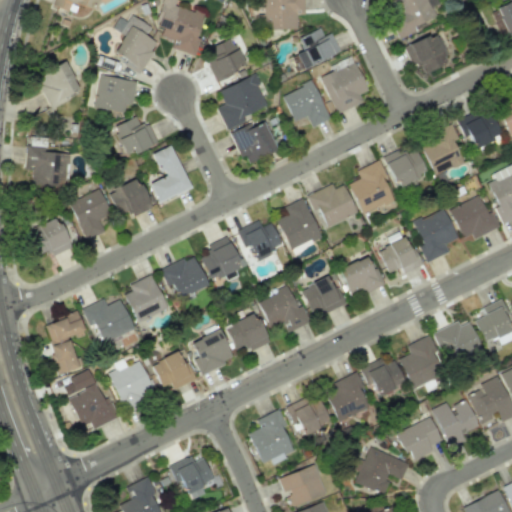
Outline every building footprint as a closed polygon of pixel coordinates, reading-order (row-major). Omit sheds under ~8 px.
[(69,3),(90,10),(93,0),(52,0),(51,6),(66,11),(69,3)] [(201,14),(172,5),(173,0),(162,0),(152,34),(173,40),(170,48),(193,55),(198,38),(194,37),(201,14)] [(301,0),(260,0),(261,29),(294,28),(294,14),(302,14),(301,0)] [(434,16),(430,8),(437,5),(434,0),(390,0),(398,18),(389,22),(396,39),(415,31),(413,25),(434,16)] [(506,36),(511,32),(511,0),(507,0),(507,1),(493,8),(506,36)] [(111,53),(140,70),(155,43),(144,36),(149,27),(129,15),(122,28),(118,26),(117,27),(113,25),(111,28),(122,34),(111,53)] [(329,32),(321,36),(317,27),(295,38),(301,51),(295,54),(301,68),(337,51),(329,32)] [(447,63),(433,32),(402,46),(412,68),(418,65),(422,73),(447,63)] [(201,48),(213,82),(231,75),(229,69),(240,65),(231,38),(201,48)] [(333,113),(361,102),(357,93),(365,91),(353,61),(318,75),(333,113)] [(75,90),(64,62),(34,73),(47,108),(65,101),(63,94),(75,90)] [(122,113),(123,103),(130,104),(134,81),(97,74),(91,107),(122,113)] [(264,105),(252,75),(216,89),(222,104),(214,107),(224,129),(243,121),(241,115),(264,105)] [(327,118),(309,80),(279,95),(292,121),(304,116),(309,127),(327,118)] [(33,114),(47,109),(41,93),(27,98),(33,114)] [(507,135),(511,132),(511,95),(493,105),(507,135)] [(453,120),(461,137),(466,135),(472,148),(499,135),(488,111),(477,117),(474,110),(453,120)] [(155,142),(146,122),(138,125),(134,116),(110,126),(123,156),(155,142)] [(274,150),(262,123),(252,127),(249,122),(227,132),(238,157),(243,155),(246,162),(274,150)] [(417,142),(432,175),(461,162),(451,140),(456,138),(450,127),(417,142)] [(66,153),(42,151),(42,146),(24,145),(22,169),(30,169),(29,183),(63,186),(66,153)] [(149,154),(159,176),(146,182),(155,202),(187,188),(168,145),(149,154)] [(380,157),(394,187),(424,173),(413,149),(403,153),(401,148),(380,157)] [(392,199),(375,160),(354,170),(357,178),(346,183),(360,214),(392,199)] [(511,171),(511,172),(508,165),(490,173),(492,179),(483,183),(501,223),(511,218),(511,171)] [(134,177),(104,191),(116,215),(126,211),(129,217),(148,208),(134,177)] [(341,184),(331,188),(329,184),(304,194),(311,211),(316,209),(324,226),(354,213),(341,184)] [(66,202),(83,240),(101,232),(96,219),(107,214),(96,188),(66,202)] [(459,237),(469,233),(471,239),(496,227),(488,210),(483,212),(475,195),(446,209),(459,237)] [(287,252),(318,239),(301,198),(282,206),(285,214),(273,219),(287,252)] [(423,262),(446,252),(443,244),(454,239),(441,208),(409,221),(419,244),(416,245),(423,262)] [(68,247),(54,216),(35,225),(39,234),(26,239),(34,255),(44,250),(47,257),(68,247)] [(268,222),(259,226),(256,220),(235,229),(249,260),(279,246),(268,222)] [(223,236),(203,246),(207,254),(198,258),(208,281),(238,267),(223,236)] [(402,273),(418,265),(404,236),(375,250),(385,273),(399,267),(402,273)] [(204,284),(190,254),(158,270),(165,285),(169,284),(176,298),(204,284)] [(382,284),(374,266),(369,269),(363,255),(335,268),(349,299),(382,284)] [(135,322),(165,308),(148,274),(127,284),(130,290),(121,294),(135,322)] [(321,313),(340,305),(327,275),(297,289),(308,312),(318,308),(321,313)] [(294,307),(285,287),(255,300),(266,326),(280,320),(285,332),(307,322),(299,305),(294,307)] [(131,329),(117,299),(104,305),(101,298),(79,309),(87,326),(92,324),(101,343),(131,329)] [(473,319),(481,342),(510,332),(498,300),(480,306),(483,315),(473,319)] [(75,367),(65,335),(81,330),(75,312),(41,323),(57,373),(75,367)] [(252,312),(222,325),(233,350),(246,344),(249,351),(266,343),(252,312)] [(430,332),(443,362),(478,347),(467,322),(457,326),(455,321),(430,332)] [(200,373),(230,359),(216,329),(185,343),(200,373)] [(407,353),(396,358),(408,388),(442,375),(427,336),(404,345),(407,353)] [(192,376),(184,361),(181,363),(174,350),(148,364),(163,392),(192,376)] [(381,364),(377,358),(357,368),(365,386),(370,383),(376,396),(403,383),(391,359),(381,364)] [(105,372),(122,409),(152,395),(136,360),(123,366),(120,359),(112,363),(114,368),(105,372)] [(511,405),(511,365),(498,371),(511,405)] [(60,383),(58,383),(63,396),(92,383),(85,369),(59,380),(60,383)] [(320,387),(335,421),(368,407),(352,372),(320,387)] [(476,384),(479,389),(466,395),(478,422),(495,414),(498,421),(511,415),(511,413),(495,375),(476,384)] [(77,426),(87,421),(90,428),(112,419),(97,383),(65,397),(77,426)] [(283,407),(291,425),(296,423),(301,434),(328,422),(315,393),(283,407)] [(460,433),(475,426),(463,399),(446,407),(443,402),(428,409),(445,446),(462,439),(460,433)] [(258,427),(255,419),(276,408),(284,424),(280,426),(292,449),(283,454),(282,451),(261,462),(247,433),(258,427)] [(411,460),(430,451),(427,445),(438,440),(427,416),(393,432),(402,452),(406,450),(411,460)] [(406,463),(366,446),(351,482),(380,494),(388,475),(399,479),(406,463)] [(210,479),(200,458),(190,462),(187,456),(166,466),(174,483),(178,481),(187,500),(202,493),(198,485),(210,479)] [(325,493),(312,462),(276,477),(282,492),(289,489),(290,493),(288,494),(289,495),(284,497),(288,506),(291,504),(292,507),(325,493)] [(123,486),(128,499),(115,505),(118,511),(158,511),(143,477),(123,486)] [(511,511),(511,480),(500,486),(511,511)] [(460,506),(462,511),(505,511),(496,490),(460,506)] [(324,511),(321,501),(291,511),(324,511)]
